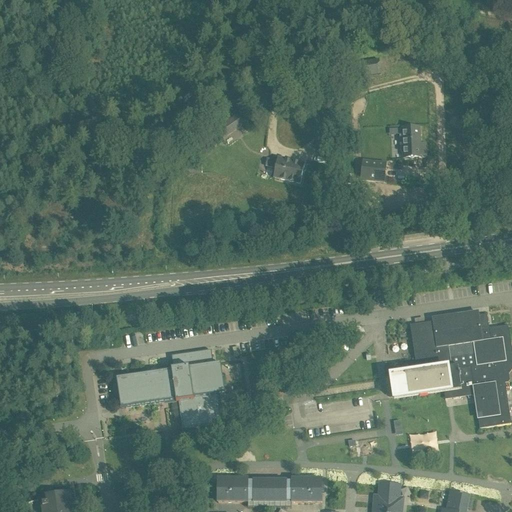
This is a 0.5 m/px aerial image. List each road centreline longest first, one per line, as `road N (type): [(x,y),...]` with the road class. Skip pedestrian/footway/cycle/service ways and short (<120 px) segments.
road 1 (primary): [(511,235),(0,298)]
road 2 (track): [(443,260),(427,0)]
